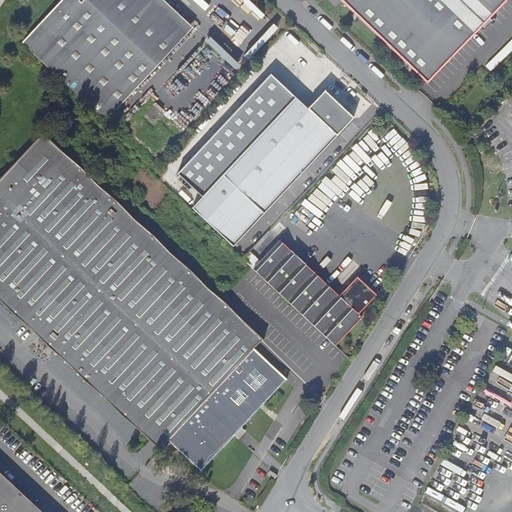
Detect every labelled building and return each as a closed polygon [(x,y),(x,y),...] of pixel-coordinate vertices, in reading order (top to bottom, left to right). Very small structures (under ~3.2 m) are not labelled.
[(188,34),(151,0),(63,0),(23,43),(106,122),(188,34)] [(151,0),(188,34),(194,28),(175,10),(164,0),(151,0)] [(338,0),(427,83),(504,0),(338,0)] [(308,109),(273,76),(179,176),(203,198),(193,209),(235,247),(354,118),(325,91),(308,109)] [(482,135),(476,130),(471,135),(477,141),(482,135)] [(46,136),(0,184),(0,300),(157,448),(161,451),(170,441),(203,472),(237,436),(245,428),(288,381),(255,350),(264,340),(46,136)] [(272,272),(250,251),(243,259),(336,346),(362,318),(359,315),(377,295),(358,277),(340,296),(292,251),(272,272)] [(0,511),(41,511),(0,473),(0,511)]
